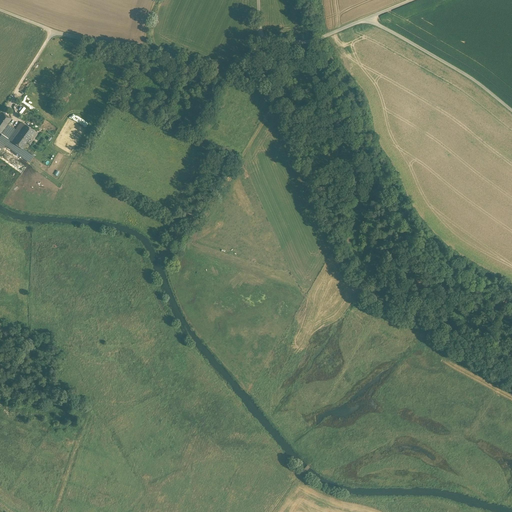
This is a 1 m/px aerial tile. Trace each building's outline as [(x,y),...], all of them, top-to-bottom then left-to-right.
[(10,119),(2,113),(0,116),(0,123),(1,122),(6,125),(10,119)] [(83,121),(84,120),(72,114),(70,118),(85,126),(87,123),(83,121)] [(21,122),(16,129),(20,132),(25,125),(21,122)] [(14,140),(12,143),(21,149),(33,132),(25,125),(20,132),(14,140)] [(16,129),(10,137),(14,140),(20,132),(16,129)] [(6,145),(9,147),(12,143),(8,140),(3,137),(0,141),(0,147),(2,149),(6,145)] [(21,149),(12,143),(9,147),(18,153),(21,149)] [(190,216),(187,219),(186,218),(183,221),(188,224),(189,223),(191,224),(192,223),(190,221),(193,218),(190,216)]
